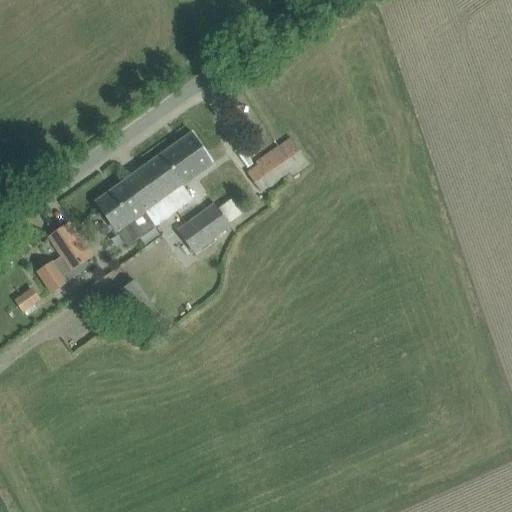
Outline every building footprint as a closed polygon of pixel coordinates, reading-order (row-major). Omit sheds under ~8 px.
[(155,227),(175,212),(192,200),(182,186),(212,164),(192,134),(125,182),(155,227)] [(305,159),(303,156),(291,139),(245,171),(259,191),(305,159)] [(155,227),(125,182),(124,181),(96,202),(127,247),(155,227)] [(231,227),(229,224),(241,216),(229,199),(217,208),(215,205),(177,231),(181,237),(193,254),(231,227)] [(52,261),(36,273),(52,295),(67,285),(66,283),(89,267),(94,264),(90,258),(91,257),(80,241),(69,224),(49,238),(60,255),(62,256),(53,262),(52,261)] [(161,317),(132,279),(115,292),(129,309),(131,307),(147,328),(161,317)] [(31,289),(14,301),(23,313),(34,305),(40,301),(31,289)]
